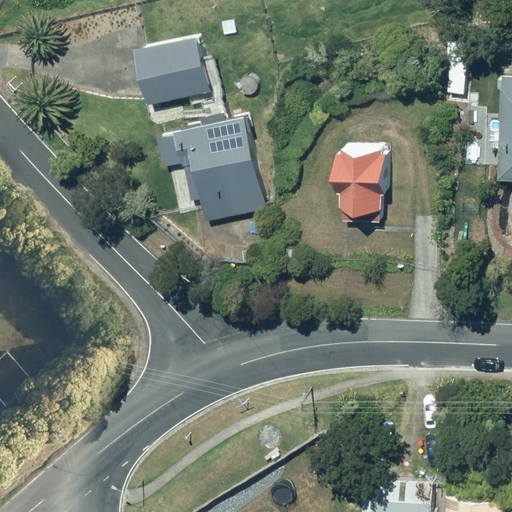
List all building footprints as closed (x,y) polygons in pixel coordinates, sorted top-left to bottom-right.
[(306,0),(300,5),(310,17),(319,10),(311,0),(306,0)] [(283,13),(268,17),(270,25),(285,22),(283,13)] [(201,29),(138,41),(150,98),(213,86),(201,29)] [(450,32),(450,75),(479,75),(479,32),(450,32)] [(511,73),(503,73),(500,176),(511,176),(511,73)] [(178,125),(179,129),(160,133),(167,165),(186,161),(194,197),(205,195),(209,216),(269,203),(253,126),(256,125),(252,107),(230,112),(228,105),(206,110),(207,115),(187,119),(187,123),(178,125)] [(341,145),(341,187),(343,187),(343,201),(345,202),(345,218),(383,218),(383,202),(386,201),(386,188),(391,188),(392,145),(386,145),(386,142),(345,141),(345,145),(341,145)] [(261,245),(244,245),(244,263),(261,263),(261,245)] [(366,511),(435,511),(437,477),(376,476),(376,492),(367,492),(366,511)] [(450,488),(449,511),(510,511),(511,490),(450,488)]
